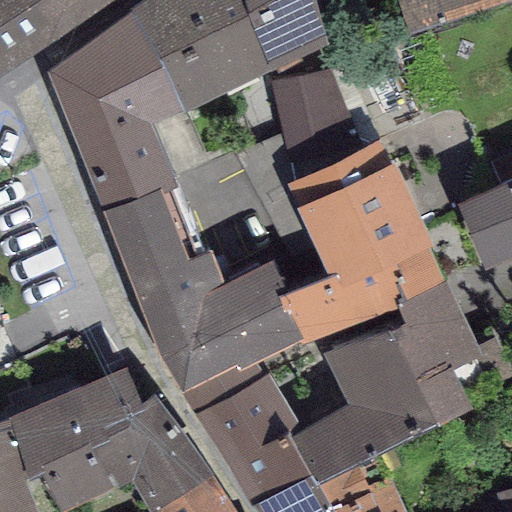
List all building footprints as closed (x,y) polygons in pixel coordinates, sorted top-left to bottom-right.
[(0,0),(0,25),(25,64),(121,0),(0,0)] [(311,0),(159,0),(130,17),(184,117),(327,52),(311,0)] [(511,0),(393,0),(408,40),(511,4),(511,0)] [(150,130),(184,117),(130,17),(47,76),(104,220),(169,193),(174,187),(150,130)] [(0,80),(25,64),(0,25),(0,80)] [(346,65),(271,85),(296,184),(378,146),(346,65)] [(328,285),(279,307),(301,355),(328,342),(443,287),(393,172),(390,173),(378,146),(296,184),(286,189),(298,216),(295,217),(328,285)] [(511,187),(460,211),(484,273),(511,262),(511,187)] [(193,252),(169,193),(104,220),(158,362),(182,399),(244,376),(301,355),(279,307),(269,279),(223,297),(205,249),(193,252)] [(347,412),(304,435),(288,445),(317,494),(437,432),(471,417),(451,375),(479,363),(443,287),(328,342),(334,356),(324,359),(347,412)] [(142,511),(162,511),(213,482),(159,393),(138,404),(128,375),(10,425),(27,486),(41,480),(55,511),(75,511),(129,490),(142,511)] [(196,422),(221,466),(300,426),(269,378),(253,388),(244,376),(182,399),(196,422)] [(10,425),(0,427),(0,511),(34,511),(27,486),(10,425)] [(304,435),(300,426),(221,466),(224,471),(250,511),(328,511),(317,494),(288,445),(304,435)] [(231,511),(213,482),(162,511),(231,511)] [(511,511),(511,499),(485,510),(486,511),(511,511)]
